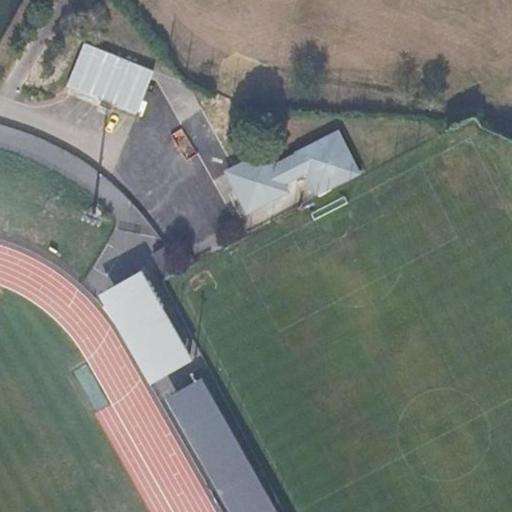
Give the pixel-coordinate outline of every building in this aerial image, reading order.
[(153,70),(84,42),(66,85),(135,113),(153,70)] [(227,171),(247,211),(287,191),(283,182),(306,170),(317,192),(358,172),(337,132),(297,152),(298,153),(274,165),(267,151),(227,171)] [(164,248),(152,254),(165,276),(176,269),(164,248)] [(110,294),(155,373),(184,356),(140,277),(110,294)] [(168,374),(153,381),(160,396),(175,389),(168,374)] [(274,511),(201,382),(167,401),(229,511),(274,511)]
